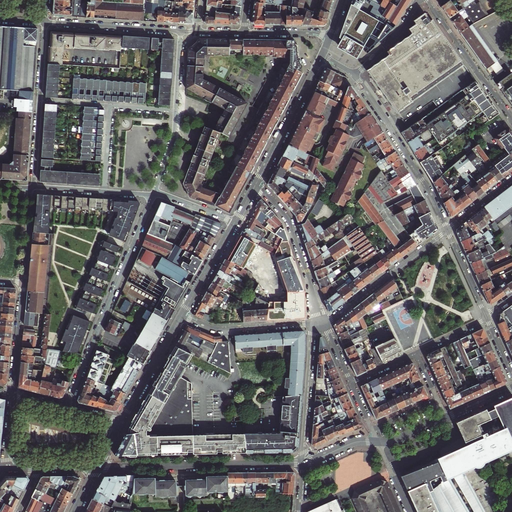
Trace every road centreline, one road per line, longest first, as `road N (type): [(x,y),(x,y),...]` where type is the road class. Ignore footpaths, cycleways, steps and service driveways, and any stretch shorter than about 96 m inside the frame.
road 1 (residential): [(65,407),(153,195)]
road 2 (residential): [(97,468),(303,463)]
road 3 (residential): [(447,229),(353,75)]
road 4 (residential): [(254,186),(289,221),(318,322)]
road 5 (residential): [(324,321),(447,229)]
road 6 (tertiary): [(254,186),(321,55)]
road 7 (residential): [(427,0),(511,120)]
road 8 (residential): [(312,322),(303,463)]
road 9 (residential): [(181,31),(44,22)]
road 10 (residential): [(181,315),(213,329),(312,322)]
road 11 (tertiary): [(121,421),(181,315)]
